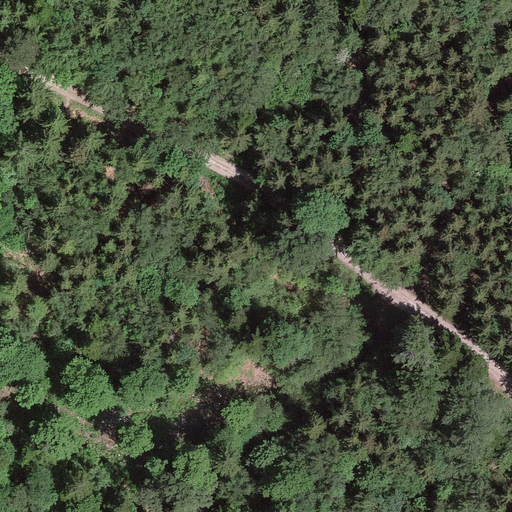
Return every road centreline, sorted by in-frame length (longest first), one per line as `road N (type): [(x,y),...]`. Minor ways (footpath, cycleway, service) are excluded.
road 1 (track): [(511,388),(256,185),(0,55)]
road 2 (track): [(511,165),(454,0)]
road 3 (track): [(168,138),(142,192),(72,257)]
road 4 (track): [(141,124),(135,0)]
